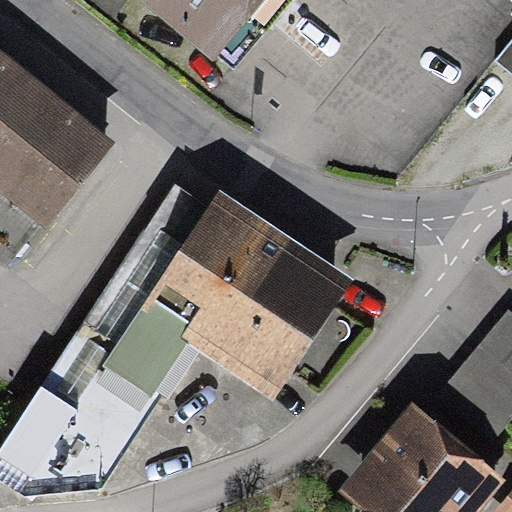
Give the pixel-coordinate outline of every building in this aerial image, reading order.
[(274,0),(166,0),(234,52),(274,0)] [(511,42),(495,65),(511,78),(511,42)] [(125,150),(0,49),(0,189),(56,235),(125,150)] [(335,262),(199,176),(6,475),(90,466),(177,331),(257,383),(335,262)] [(511,317),(444,396),(490,436),(511,409),(511,317)] [(465,511),(498,473),(406,399),(333,490),(360,511),(465,511)] [(511,511),(511,490),(494,511),(511,511)]
